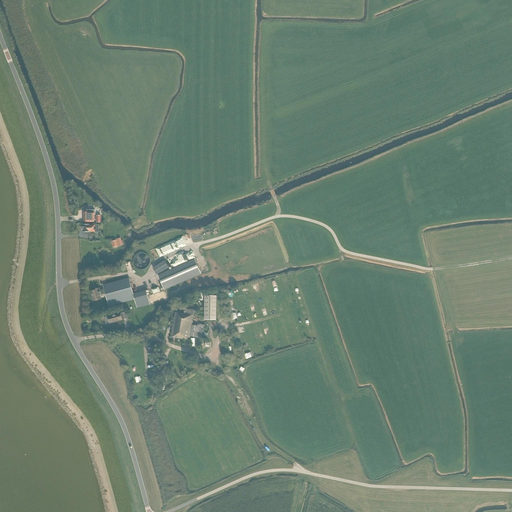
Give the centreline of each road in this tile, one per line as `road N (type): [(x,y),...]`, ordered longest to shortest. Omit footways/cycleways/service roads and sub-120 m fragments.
road 1 (unclassified): [(170,511),(273,471),(381,487),(511,490)]
road 2 (tertiary): [(72,341),(61,306),(50,171),(0,36)]
road 3 (tertiary): [(149,511),(121,423),(72,341)]
road 4 (unclassified): [(72,341),(145,336),(223,374)]
road 5 (track): [(304,472),(263,440),(241,392),(223,374)]
